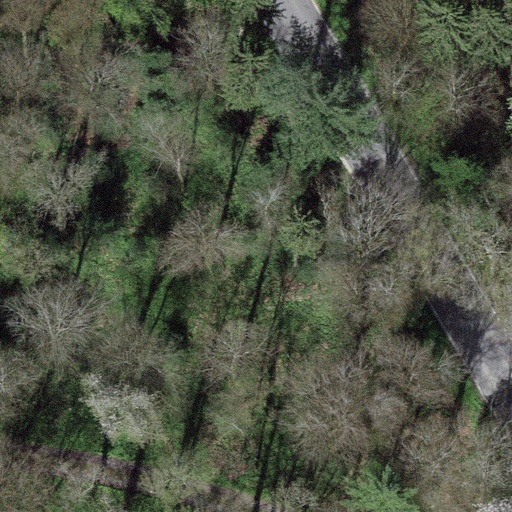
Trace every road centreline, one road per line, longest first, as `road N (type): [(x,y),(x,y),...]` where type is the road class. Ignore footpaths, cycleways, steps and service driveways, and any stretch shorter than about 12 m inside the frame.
road 1 (residential): [(280,0),(511,394)]
road 2 (track): [(0,457),(225,511)]
